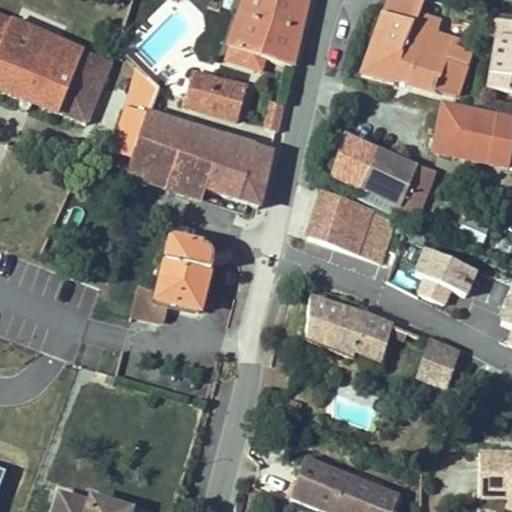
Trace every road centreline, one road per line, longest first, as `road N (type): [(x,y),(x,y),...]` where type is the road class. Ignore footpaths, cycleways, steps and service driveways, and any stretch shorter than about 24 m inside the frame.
road 1 (tertiary): [(214,511),(277,251)]
road 2 (tertiary): [(277,251),(335,0)]
road 3 (residential): [(154,204),(277,251)]
